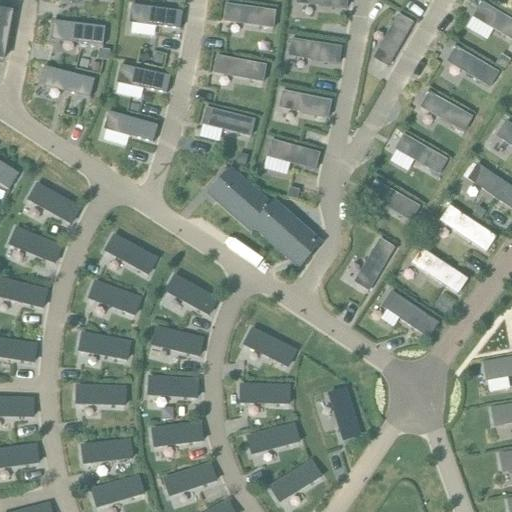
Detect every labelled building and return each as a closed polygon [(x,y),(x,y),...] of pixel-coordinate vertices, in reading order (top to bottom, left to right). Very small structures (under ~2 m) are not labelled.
[(298,0),(298,5),(321,8),(321,9),(345,11),(346,0),(298,0)] [(511,22),(483,5),(474,20),(495,32),(494,33),(511,43),(511,22)] [(272,30),(274,13),(227,6),(224,23),(248,26),(248,27),(272,30)] [(180,30),(182,13),(134,7),(132,24),(156,27),(156,28),(180,30)] [(13,12),(0,10),(0,61),(4,62),(13,12)] [(385,36),(386,36),(374,57),(388,66),(413,25),(397,15),(385,36)] [(105,30),(53,23),(52,42),(79,46),(79,45),(103,47),(105,30)] [(337,67),(340,49),(292,42),(290,58),(314,62),(313,63),(337,67)] [(489,90),(498,74),(456,50),(448,64),(468,77),(489,90)] [(239,79),(238,80),(262,85),(265,67),(218,58),(215,75),(239,79)] [(170,78),(121,67),(117,85),(143,91),(143,90),(166,95),(170,78)] [(94,81),(44,69),(39,88),(66,95),(66,94),(90,100),(94,81)] [(303,115),(327,120),(330,103),(283,93),(280,110),(303,114),(303,115)] [(442,122),(463,134),(471,118),(429,95),(421,110),(442,122)] [(206,111),(203,127),(226,132),(226,133),(249,139),(253,121),(206,111)] [(157,127),(109,113),(104,132),(129,140),(130,138),(153,144),(157,127)] [(511,128),(503,142),(511,147),(511,128)] [(405,138),(396,153),(417,164),(417,165),(438,177),(447,161),(405,138)] [(319,155),(272,143),(268,159),(291,165),(291,166),(314,173),(319,155)] [(19,175),(0,163),(0,186),(9,192),(19,175)] [(297,271),(321,245),(274,203),(271,206),(229,170),(206,197),(248,235),(251,231),(297,271)] [(494,198),(494,199),(511,211),(511,189),(484,171),(474,185),(494,198)] [(70,204),(25,181),(15,202),(60,225),(70,204)] [(419,209),(377,184),(369,199),(390,211),(389,212),(410,224),(419,209)] [(446,227),(466,240),(466,241),(486,254),(496,239),(456,213),(446,227)] [(54,267),(63,248),(16,229),(8,248),(54,267)] [(156,261),(104,232),(91,253),(143,284),(156,261)] [(369,290),(394,249),(378,240),(366,260),(367,261),(355,281),(369,290)] [(438,283),(458,296),(468,281),(428,255),(418,269),(438,282),(438,283)] [(218,301),(174,277),(164,295),(208,319),(218,301)] [(0,300),(43,312),(48,291),(0,279),(0,300)] [(139,304),(89,284),(81,308),(131,324),(139,304)] [(408,327),(428,340),(438,325),(398,298),(389,313),(409,326),(408,327)] [(301,351),(250,325),(237,351),(287,377),(299,355),(301,351)] [(199,360),(204,340),(155,328),(150,348),(199,360)] [(128,347),(74,337),(67,365),(124,371),(128,347)] [(0,360),(34,366),(37,346),(0,340),(0,360)] [(511,378),(511,360),(483,365),(486,383),(511,378)] [(197,378),(140,379),(141,404),(197,404),(197,378)] [(290,407),(290,387),(239,386),(239,406),(290,407)] [(125,392),(63,391),(63,419),(128,417),(125,392)] [(328,398),(343,443),(360,438),(346,392),(328,398)] [(33,419),(33,400),(0,399),(0,419),(8,420),(7,419),(33,419)] [(494,428),(511,425),(511,407),(491,411),(494,428)] [(195,424),(143,428),(146,453),(198,441),(195,424)] [(300,445),(295,425),(246,438),(250,458),(300,445)] [(133,461),(130,441),(81,446),(82,466),(133,461)] [(0,471),(39,466),(36,446),(0,450),(0,471)] [(511,454),(500,456),(503,474),(511,472),(511,454)] [(279,506),(322,479),(312,462),(268,488),(279,506)] [(217,484),(210,464),(163,480),(169,499),(217,484)] [(145,496),(139,477),(91,491),(96,511),(145,496)] [(232,511),(226,496),(189,511),(232,511)] [(52,511),(49,501),(19,511),(52,511)]
